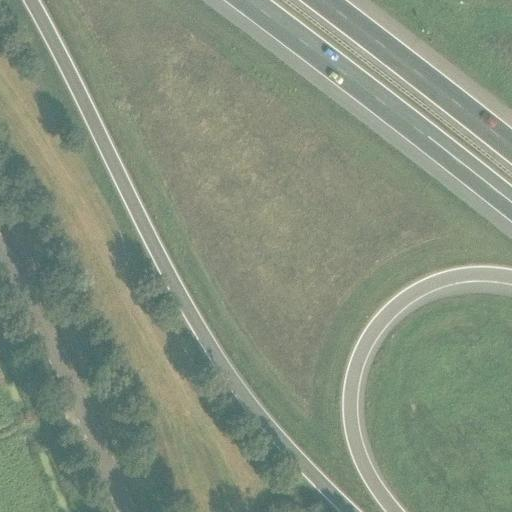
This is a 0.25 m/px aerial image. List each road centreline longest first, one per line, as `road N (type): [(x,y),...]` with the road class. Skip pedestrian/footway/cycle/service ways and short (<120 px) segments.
road 1 (motorway): [(28,0),(224,371),(349,511)]
road 2 (motorway): [(393,511),(360,463),(351,433),(350,382),(367,337),(423,287),(472,275),(511,278)]
road 3 (motorway): [(246,0),(511,206)]
road 4 (tertiary): [(124,511),(0,252)]
road 5 (motorway): [(511,149),(315,0)]
